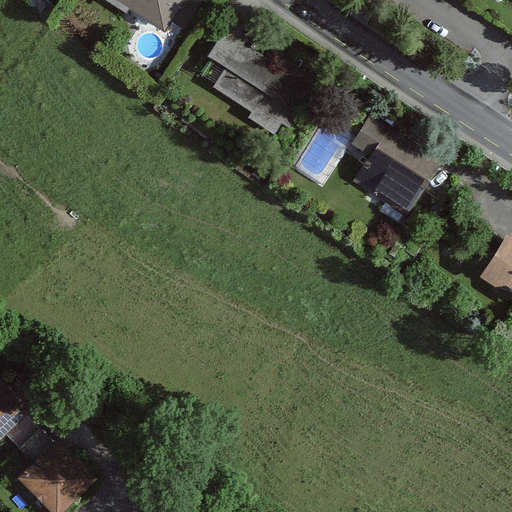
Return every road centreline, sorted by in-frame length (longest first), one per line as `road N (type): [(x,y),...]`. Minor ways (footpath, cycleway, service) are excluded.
road 1 (secondary): [(307,0),(481,116)]
road 2 (residential): [(481,116),(503,59),(415,0)]
